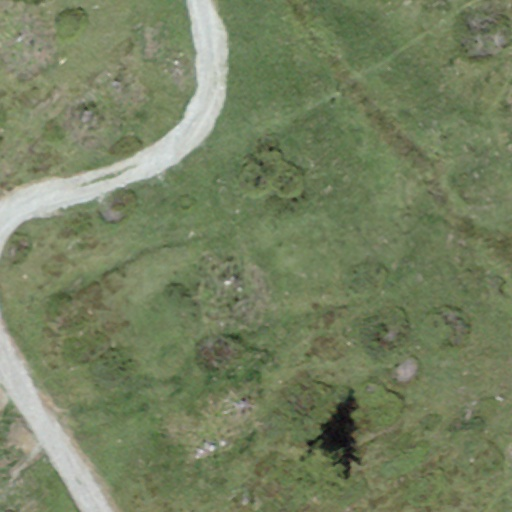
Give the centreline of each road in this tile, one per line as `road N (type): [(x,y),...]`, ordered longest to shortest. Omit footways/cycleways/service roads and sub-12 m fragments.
road 1 (track): [(195,0),(207,108),(152,164),(37,192),(0,228)]
road 2 (track): [(0,340),(99,511)]
